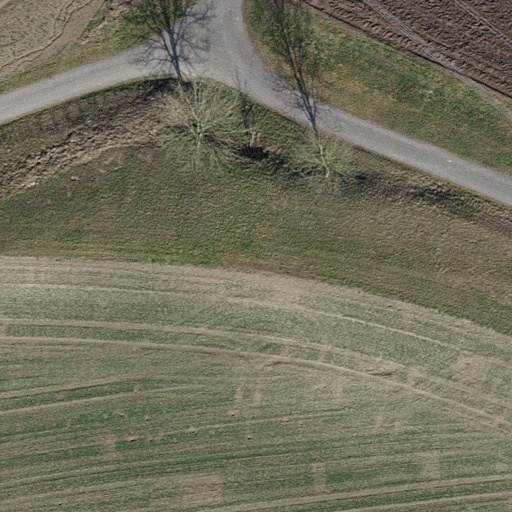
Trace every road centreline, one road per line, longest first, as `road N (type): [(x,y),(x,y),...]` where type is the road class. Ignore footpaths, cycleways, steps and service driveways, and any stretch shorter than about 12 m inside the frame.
road 1 (track): [(207,43),(326,117),(511,192)]
road 2 (track): [(0,104),(207,43)]
